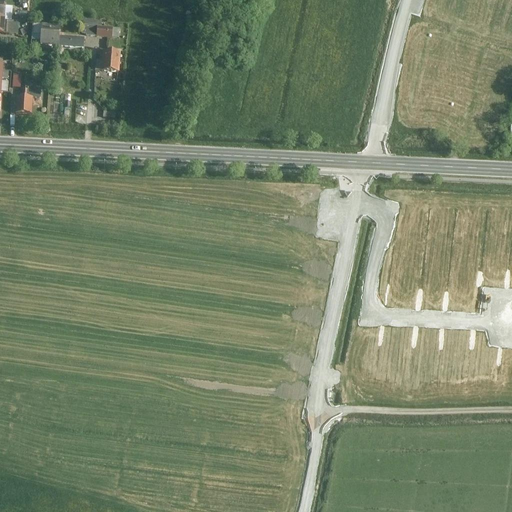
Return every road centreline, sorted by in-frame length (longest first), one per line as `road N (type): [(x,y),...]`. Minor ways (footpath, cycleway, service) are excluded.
road 1 (secondary): [(0,145),(511,170)]
road 2 (track): [(511,410),(337,413),(320,432),(302,511)]
